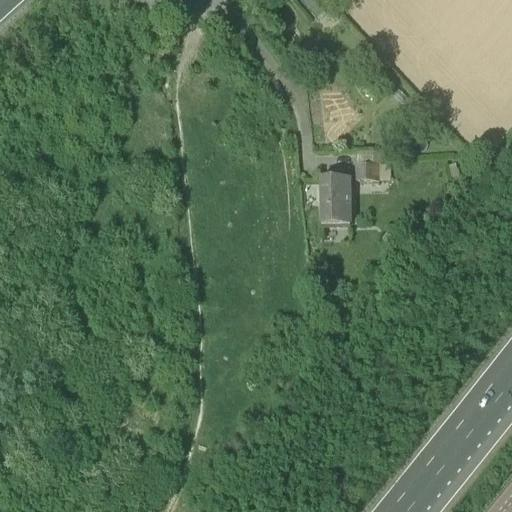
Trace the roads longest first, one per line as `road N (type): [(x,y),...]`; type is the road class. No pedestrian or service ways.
road 1 (unclassified): [(310,169),(298,88),(225,0)]
road 2 (motorway): [(399,511),(511,370)]
